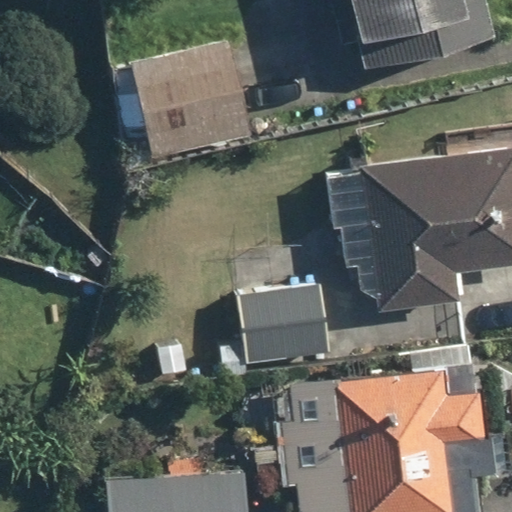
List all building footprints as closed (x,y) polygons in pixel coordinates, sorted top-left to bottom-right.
[(365,30),(372,56),(501,24),(494,0),(339,0),(348,34),(365,30)] [(241,23),(190,32),(198,75),(147,85),(151,107),(115,114),(126,171),(179,161),(175,141),(259,126),(241,23)] [(511,135),(366,155),(367,162),(334,167),(340,217),(348,216),(353,256),(364,254),(365,279),(384,287),(385,301),(466,290),(465,283),(470,283),(467,261),(511,254),(511,135)] [(325,277),(245,288),(254,350),(334,339),(325,277)] [(450,359),(296,375),(305,500),(321,511),(455,511),(489,509),(485,468),(481,468),(480,464),(502,462),(498,423),(492,424),(488,382),(453,385),(450,359)] [(113,467),(110,511),(238,511),(239,505),(253,505),(254,468),(205,465),(206,449),(164,447),(162,470),(113,467)]
